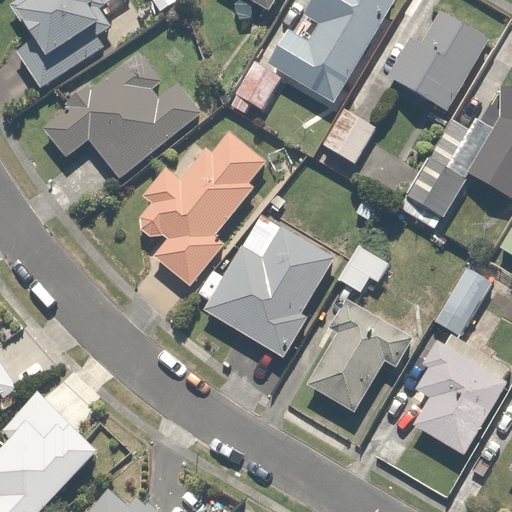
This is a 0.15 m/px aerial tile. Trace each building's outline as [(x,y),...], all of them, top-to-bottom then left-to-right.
[(94,0),(27,0),(9,12),(29,43),(41,61),(89,30),(107,18),(94,0)] [(176,0),(147,0),(158,14),(177,1),(176,0)] [(241,0),(262,12),(268,0),(241,0)] [(386,0),(311,0),(302,19),(320,28),(314,39),(289,25),(267,68),(333,102),(386,0)] [(419,48),(405,40),(383,80),(447,117),(490,42),(439,13),(419,48)] [(59,158),(86,137),(120,181),(203,118),(178,86),(160,101),(150,88),(162,79),(144,54),(40,133),(59,158)] [(242,63),(228,93),(262,109),(276,79),(242,63)] [(511,91),(501,91),(499,124),(466,175),(511,204),(511,203),(511,91)] [(342,111),(321,149),(353,167),(374,128),(342,111)] [(162,241),(163,241),(151,259),(187,290),(209,263),(216,267),(228,253),(211,240),(265,164),(228,136),(210,159),(201,152),(176,180),(166,173),(138,204),(146,212),(145,212),(144,213),(143,214),(141,215),(141,217),(140,218),(139,219),(139,221),(138,222),(138,224),(138,225),(138,227),(138,228),(138,230),(138,231),(139,233),(139,234),(140,235),(141,237),(142,238),(143,239),(144,240),(146,241),(147,241),(148,242),(150,242),(151,243),(153,243),(154,243),(156,243),(157,243),(159,243),(160,242),(162,241)] [(427,161),(404,198),(439,220),(462,183),(427,161)] [(198,295),(211,304),(206,313),(282,362),(348,260),(286,220),(258,262),(244,253),(224,285),(210,276),(198,295)] [(511,236),(502,254),(511,259),(511,236)] [(357,250),(336,283),(358,297),(379,264),(357,250)] [(461,266),(430,321),(458,337),(489,282),(461,266)] [(347,416),(381,362),(393,369),(410,342),(398,334),(354,307),(344,301),(326,331),(336,337),(303,389),(347,416)] [(435,343),(420,367),(427,371),(411,395),(425,404),(411,426),(457,456),(502,386),(435,343)] [(0,392),(13,384),(0,364),(0,392)] [(29,397),(0,425),(0,427),(13,441),(0,453),(0,511),(39,511),(91,460),(29,397)] [(142,511),(107,484),(85,511),(142,511)]
